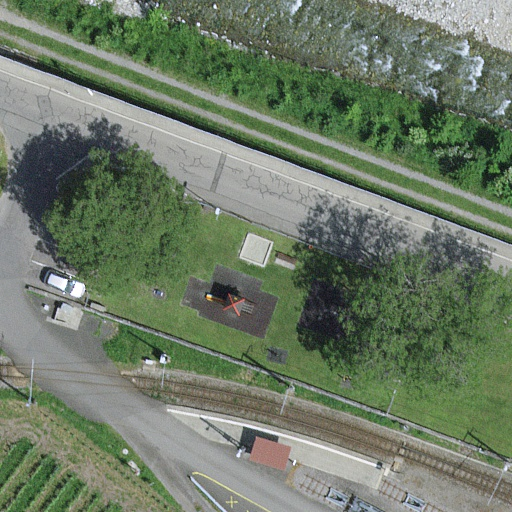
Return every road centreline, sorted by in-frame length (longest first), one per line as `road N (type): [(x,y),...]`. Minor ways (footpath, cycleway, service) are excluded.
road 1 (track): [(511,221),(0,21)]
road 2 (unclassified): [(89,127),(511,286)]
road 3 (residential): [(0,238),(73,168),(89,127)]
